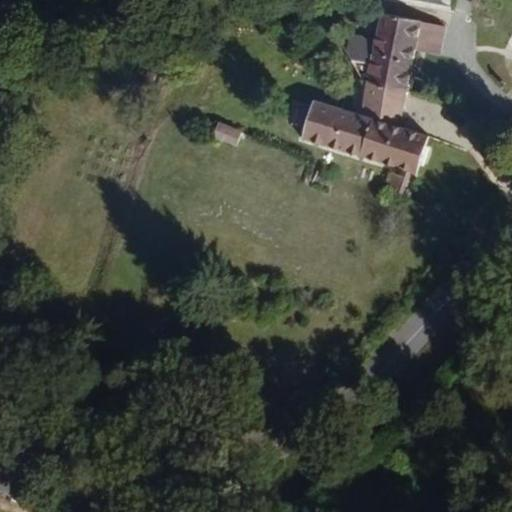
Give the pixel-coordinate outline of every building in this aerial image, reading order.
[(408,37),(416,10),(385,0),(375,0),(373,11),(365,32),(353,66),(395,80),(408,37)] [(365,32),(373,11),(362,8),(356,21),(352,28),(365,32)] [(431,45),(439,16),(416,10),(408,37),(431,45)] [(352,28),(356,21),(339,16),(334,28),(343,47),(352,28)] [(386,109),(395,80),(353,66),(340,94),(324,90),(312,125),(399,153),(411,119),(386,109)] [(312,125),(324,90),(292,80),(280,113),(312,125)] [(216,126),(221,110),(194,102),(189,119),(216,126)] [(383,181),(391,158),(360,149),(354,171),(383,181)]
